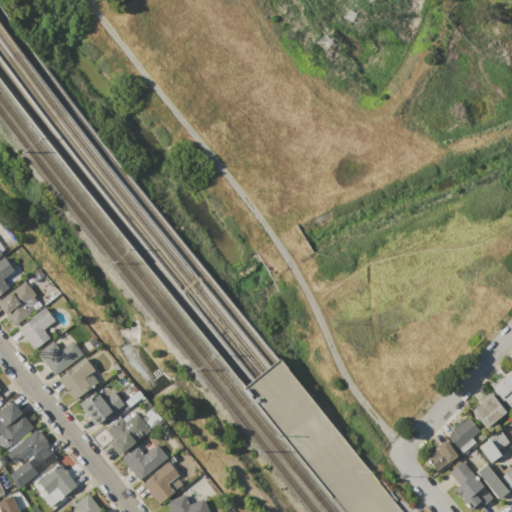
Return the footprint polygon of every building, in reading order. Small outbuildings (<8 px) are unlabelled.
[(0,256),(1,256),(13,270),(2,278),(8,286),(0,291),(0,256)] [(0,308),(0,298),(23,280),(41,302),(13,324),(0,308)] [(16,327),(42,305),(54,320),(42,329),(48,336),(33,348),(16,327)] [(53,374),(37,353),(52,341),(59,349),(70,339),(81,352),(53,374)] [(57,377),(83,357),(94,370),(90,373),(98,381),(75,400),(57,377)] [(511,404),(509,407),(492,385),(511,370),(511,371),(511,404)] [(79,404),(94,392),(99,399),(110,390),(123,405),(97,426),(79,404)] [(484,427),(470,409),(488,394),(503,413),(484,427)] [(0,432),(0,408),(10,400),(31,427),(10,444),(0,432)] [(118,453),(101,433),(126,413),(129,416),(134,412),(148,428),(118,453)] [(460,451),(446,433),(467,418),(480,436),(460,451)] [(4,452),(34,428),(48,444),(18,469),(4,452)] [(494,450),(486,439),(498,429),(507,440),(494,450)] [(434,471),(423,457),(444,440),(455,454),(434,471)] [(138,478),(121,457),(137,444),(143,452),(154,444),(164,456),(138,478)] [(141,482),(166,461),(178,475),(167,484),(172,490),(157,502),(141,482)] [(75,485),(53,503),(35,481),(57,463),(75,485)] [(485,465),(505,492),(496,499),(475,472),(485,465)] [(511,494),(499,476),(511,466),(511,494)] [(14,479),(24,471),(29,477),(19,485),(14,479)] [(490,498),(472,511),(470,511),(451,488),(471,473),(490,498)] [(63,511),(86,493),(99,510),(96,511),(63,511)] [(0,511),(0,498),(11,494),(19,511),(0,511)] [(169,511),(166,503),(184,495),(188,504),(202,498),(207,511),(169,511)]
